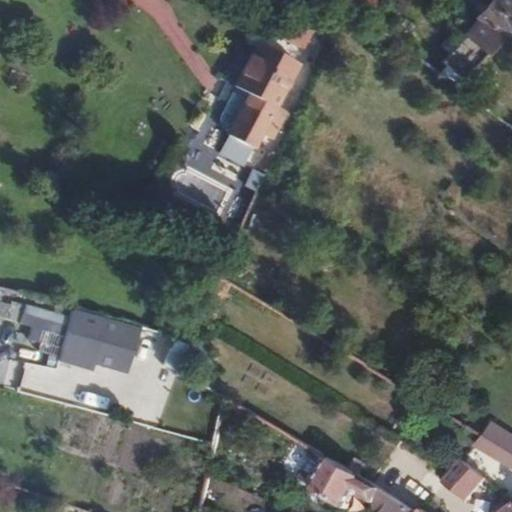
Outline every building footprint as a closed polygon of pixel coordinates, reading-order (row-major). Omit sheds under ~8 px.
[(445,66),(462,81),(490,52),(511,28),(511,0),(503,0),(496,8),(493,4),(479,20),(481,22),(467,38),(468,40),(445,66)] [(283,18),(276,35),(299,46),(307,30),(283,18)] [(259,43),(234,88),(256,100),(236,139),(251,145),(275,100),(260,92),(263,87),(273,68),(280,53),(259,43)] [(273,68),(263,87),(274,93),(284,74),(273,68)] [(80,314),(70,342),(94,351),(91,360),(123,371),(136,333),(80,314)] [(139,375),(127,416),(147,422),(159,380),(139,375)] [(511,437),(491,424),(483,434),(511,451),(511,437)] [(511,451),(483,434),(474,445),(511,467),(511,451)] [(329,459),(312,486),(347,508),(358,491),(373,501),(377,511),(420,511),(421,511),(369,482),(329,459)] [(463,459),(454,470),(444,482),(466,501),(486,479),(463,459)]
